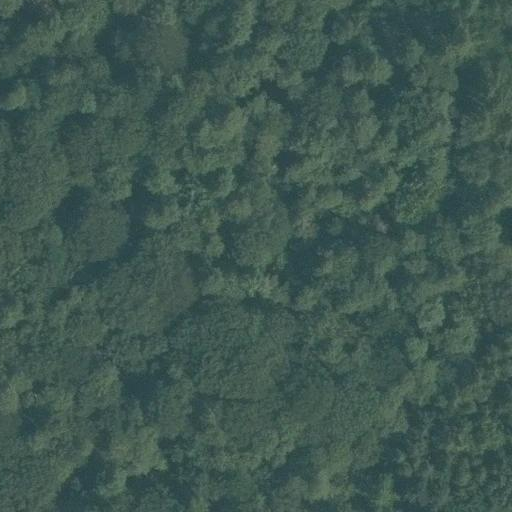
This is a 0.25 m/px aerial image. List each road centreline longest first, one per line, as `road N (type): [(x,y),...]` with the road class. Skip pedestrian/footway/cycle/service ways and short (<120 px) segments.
road 1 (track): [(78,212),(110,252),(367,451)]
road 2 (track): [(78,212),(114,150),(281,0)]
